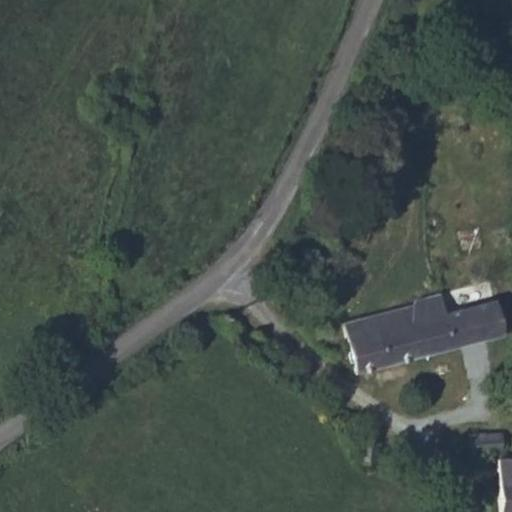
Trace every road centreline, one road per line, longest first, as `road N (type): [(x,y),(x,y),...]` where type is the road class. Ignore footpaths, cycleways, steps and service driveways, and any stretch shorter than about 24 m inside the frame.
road 1 (unclassified): [(376,0),(260,236),(219,279)]
road 2 (unclassified): [(219,279),(0,448)]
road 3 (residential): [(219,279),(383,423),(430,432)]
